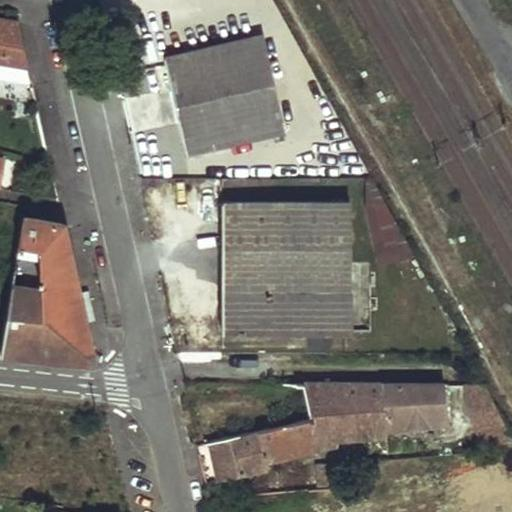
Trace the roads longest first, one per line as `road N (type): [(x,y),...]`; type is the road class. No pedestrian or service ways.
road 1 (residential): [(64,0),(148,390)]
road 2 (residential): [(148,390),(0,375)]
road 3 (residential): [(176,511),(148,390)]
